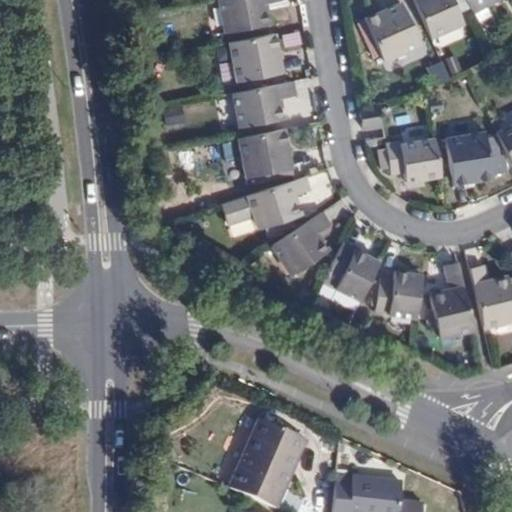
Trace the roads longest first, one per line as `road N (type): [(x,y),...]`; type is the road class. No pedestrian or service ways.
road 1 (residential): [(318,0),(342,152),(368,203),(390,219),(446,235),(511,215)]
road 2 (secondary): [(75,0),(109,327)]
road 3 (residential): [(413,411),(220,327),(109,327)]
road 4 (secondary): [(109,327),(108,511)]
